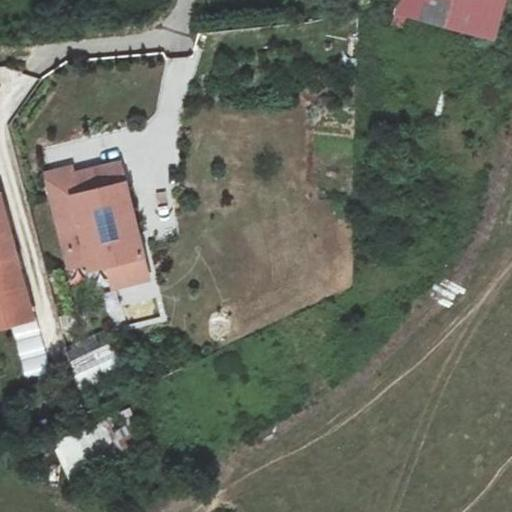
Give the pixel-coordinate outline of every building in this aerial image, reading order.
[(494,0),(393,0),(394,0),(486,28),(494,0)] [(13,140),(0,144),(0,166),(7,187),(28,180),(13,140)] [(63,170),(74,217),(85,259),(105,255),(110,276),(144,267),(118,155),(67,169),(63,170)] [(57,222),(74,217),(63,170),(67,169),(64,160),(35,167),(40,183),(47,182),(57,222)] [(0,314),(29,308),(0,201),(0,314)] [(123,299),(126,319),(158,315),(155,295),(123,299)] [(97,405),(134,391),(115,342),(78,355),(97,405)] [(143,382),(181,368),(171,342),(133,357),(143,382)] [(128,406),(53,445),(72,483),(147,444),(128,406)]
